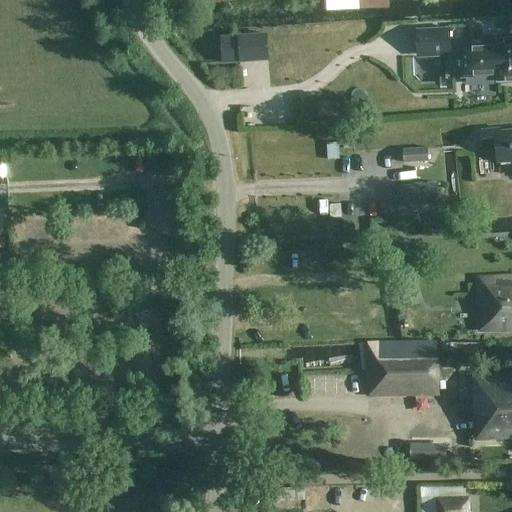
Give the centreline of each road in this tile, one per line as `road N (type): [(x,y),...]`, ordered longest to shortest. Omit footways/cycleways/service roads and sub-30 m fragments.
road 1 (unclassified): [(216,438),(223,160),(211,118),(145,34),(129,0)]
road 2 (unclassified): [(0,442),(216,438)]
